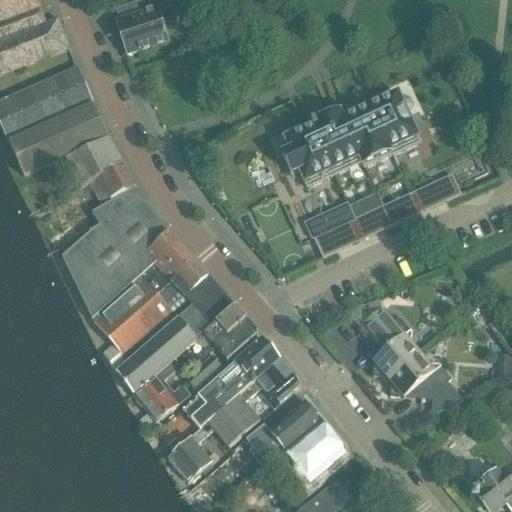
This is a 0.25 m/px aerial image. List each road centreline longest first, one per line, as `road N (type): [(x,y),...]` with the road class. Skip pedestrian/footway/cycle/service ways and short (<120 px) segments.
road 1 (residential): [(258,311),(511,195)]
road 2 (residential): [(351,0),(330,42),(275,92),(137,142)]
road 3 (residential): [(258,311),(423,511)]
road 4 (residential): [(137,142),(176,214),(258,311)]
road 5 (residential): [(65,0),(137,142)]
